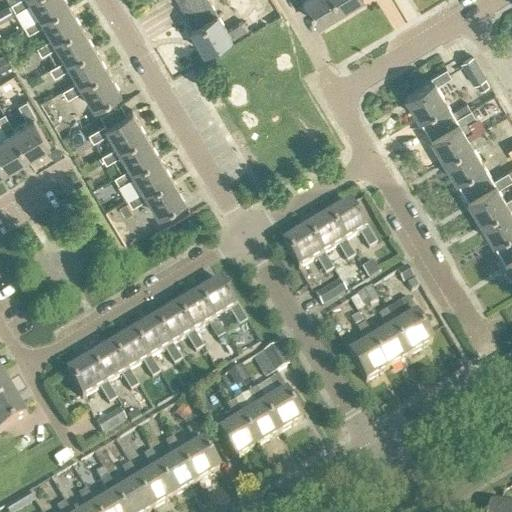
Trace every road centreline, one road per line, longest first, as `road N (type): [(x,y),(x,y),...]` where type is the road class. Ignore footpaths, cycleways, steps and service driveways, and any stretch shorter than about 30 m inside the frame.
road 1 (residential): [(244,237),(103,0)]
road 2 (residential): [(24,374),(244,237)]
road 3 (residential): [(375,458),(244,237)]
road 4 (residential): [(502,382),(371,162)]
road 5 (residential): [(335,92),(495,0)]
road 6 (unclassified): [(375,458),(502,382)]
road 7 (residential): [(244,237),(371,162)]
